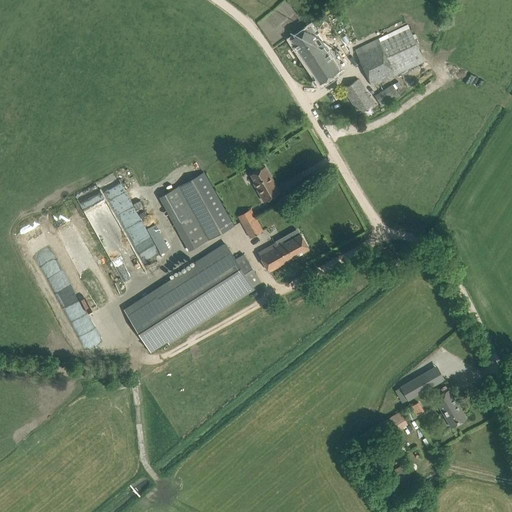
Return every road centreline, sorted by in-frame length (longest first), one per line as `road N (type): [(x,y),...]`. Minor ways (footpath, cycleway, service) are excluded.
road 1 (track): [(382,233),(167,356),(100,373),(0,366)]
road 2 (track): [(382,233),(275,58),(215,0)]
road 3 (track): [(382,233),(415,239),(441,263),(495,360)]
